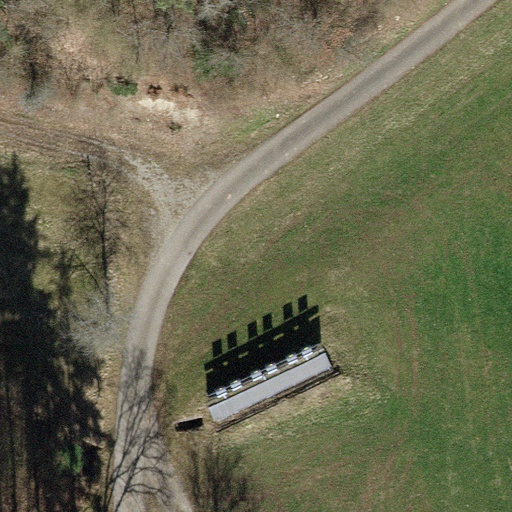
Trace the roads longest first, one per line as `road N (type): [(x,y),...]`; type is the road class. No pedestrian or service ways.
road 1 (unclassified): [(142,511),(137,447),(197,200),(482,0)]
road 2 (track): [(197,200),(89,142),(0,119)]
